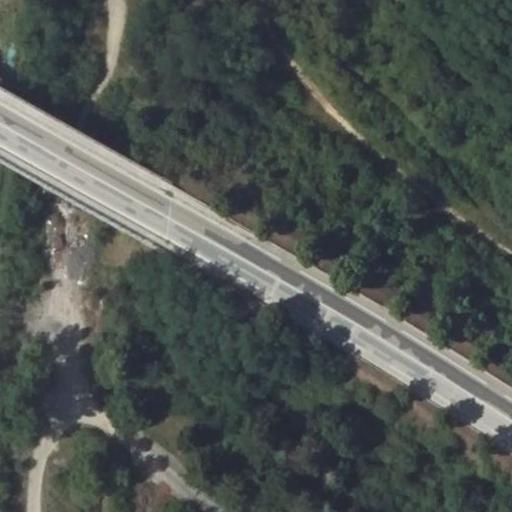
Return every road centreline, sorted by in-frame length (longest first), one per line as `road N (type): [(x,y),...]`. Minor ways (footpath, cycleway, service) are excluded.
road 1 (secondary): [(511,425),(0,128)]
road 2 (track): [(116,0),(106,77),(56,202),(66,393),(42,462),(36,511)]
